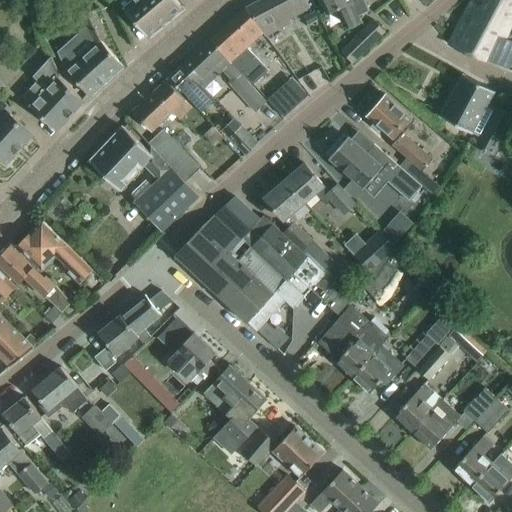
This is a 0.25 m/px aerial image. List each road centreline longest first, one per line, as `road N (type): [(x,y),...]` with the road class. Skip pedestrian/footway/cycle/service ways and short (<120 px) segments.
road 1 (residential): [(428,511),(154,260)]
road 2 (residential): [(154,260),(176,230),(281,136),(425,20)]
road 3 (tertiary): [(0,224),(140,71)]
road 4 (residential): [(0,389),(154,260)]
